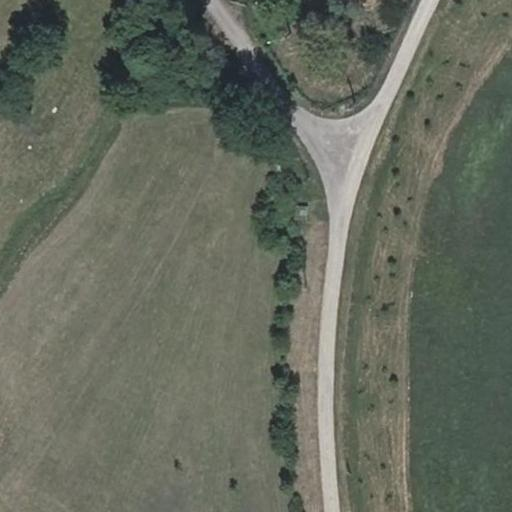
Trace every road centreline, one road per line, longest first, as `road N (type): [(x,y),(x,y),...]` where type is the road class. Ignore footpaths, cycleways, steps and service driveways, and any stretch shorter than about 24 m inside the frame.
road 1 (unclassified): [(346,511),(331,344),(346,245),(341,166)]
road 2 (unclassified): [(341,166),(222,0)]
road 3 (unclassified): [(341,166),(434,0)]
